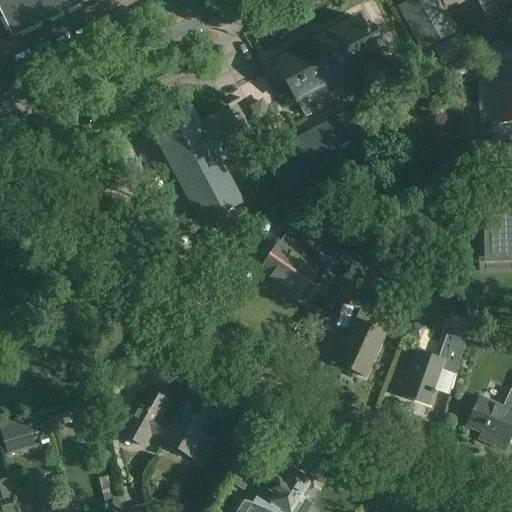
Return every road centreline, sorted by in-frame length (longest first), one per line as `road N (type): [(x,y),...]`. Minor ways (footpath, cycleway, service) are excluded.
road 1 (residential): [(407,471),(162,309),(0,152)]
road 2 (residential): [(0,117),(248,0)]
